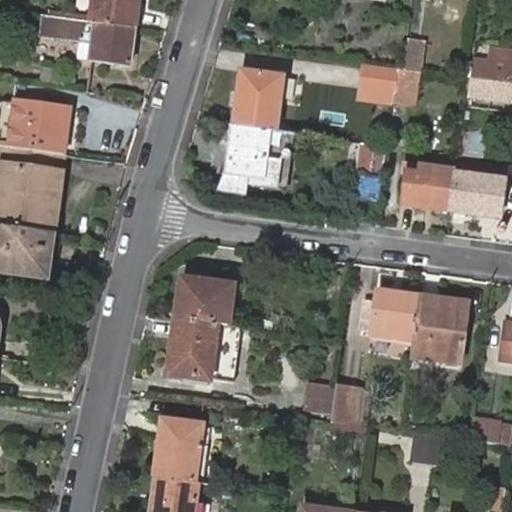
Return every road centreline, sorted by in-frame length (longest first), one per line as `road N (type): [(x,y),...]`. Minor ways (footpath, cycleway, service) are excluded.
road 1 (residential): [(144,211),(511,264)]
road 2 (residential): [(144,211),(76,511)]
road 3 (residential): [(206,0),(144,211)]
